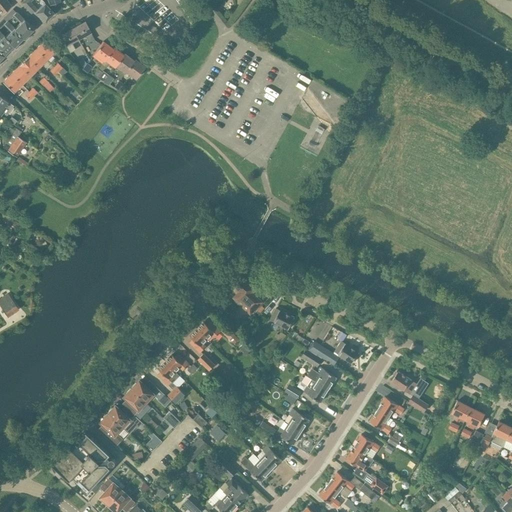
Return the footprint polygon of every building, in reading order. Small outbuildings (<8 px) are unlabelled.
[(0,0),(0,13),(2,15),(11,6),(5,0),(0,0)] [(54,13),(41,0),(24,0),(21,3),(42,24),(54,13)] [(17,13),(16,12),(13,9),(3,18),(7,22),(8,22),(17,13)] [(33,29),(23,19),(14,29),(22,38),(25,40),(31,35),(29,33),(33,29)] [(85,21),(72,28),(78,39),(85,35),(89,42),(94,40),(90,32),(91,32),(85,21)] [(14,29),(13,28),(4,37),(15,48),(16,49),(21,44),(18,42),(22,38),(14,29)] [(78,39),(72,28),(60,35),(65,45),(66,45),(70,52),(75,49),(71,42),(78,39)] [(4,37),(4,36),(0,39),(0,50),(4,55),(8,51),(10,53),(15,48),(4,37)] [(36,49),(46,60),(55,51),(44,40),(36,49)] [(104,61),(104,60),(112,49),(103,41),(94,53),(104,61)] [(105,60),(101,64),(106,67),(109,63),(114,67),(115,66),(123,55),(113,47),(112,49),(104,60),(105,60)] [(27,57),(38,68),(46,60),(36,49),(27,57)] [(115,66),(120,69),(125,73),(125,72),(134,61),(124,53),(123,55),(115,66)] [(30,76),(38,68),(27,57),(19,65),(30,76)] [(134,61),(125,72),(135,79),(144,67),(134,59),(134,61)] [(92,66),(87,62),(82,70),(87,73),(92,66)] [(54,67),(62,76),(66,72),(57,63),(54,67)] [(21,84),(30,76),(19,65),(11,73),(21,84)] [(62,76),(54,67),(50,71),(59,80),(62,76)] [(103,72),(98,69),(92,76),(98,79),(103,82),(103,81),(104,80),(108,75),(103,71),(103,72)] [(13,92),(21,84),(11,73),(2,82),(13,92)] [(103,82),(104,82),(108,85),(109,85),(113,79),(109,75),(108,75),(104,80),(103,81),(103,82)] [(48,82),(43,77),(39,82),(44,87),(48,82)] [(119,81),(114,88),(119,91),(124,84),(119,81)] [(29,92),(34,97),(38,93),(33,88),(29,92)] [(30,101),(34,97),(29,92),(25,96),(30,101)] [(0,95),(0,113),(1,114),(2,113),(6,115),(13,105),(0,95)] [(21,132),(15,128),(13,131),(5,142),(11,146),(12,147),(8,152),(15,158),(25,144),(17,138),(21,132)] [(307,208),(318,214),(321,208),(310,203),(307,208)] [(33,231),(10,218),(6,225),(11,228),(9,231),(27,241),(33,231)] [(256,289),(241,275),(232,285),(238,292),(232,298),(250,315),(264,302),(253,292),(256,289)] [(18,309),(8,294),(0,299),(0,306),(2,309),(3,309),(8,316),(18,309)] [(294,317),(276,308),(270,320),(288,329),(294,317)] [(221,331),(210,321),(206,325),(203,322),(197,329),(208,339),(212,335),(215,337),(221,331)] [(193,338),(189,343),(200,353),(206,347),(203,344),(208,339),(197,329),(190,336),(193,338)] [(233,332),(239,338),(242,334),(236,329),(233,332)] [(288,336),(281,332),(277,339),(282,343),(288,336)] [(359,352),(342,341),(334,354),(315,341),(309,350),(334,365),(340,355),(352,363),(359,352)] [(251,351),(245,344),(240,349),(246,355),(251,351)] [(322,359),(306,349),(301,357),(317,368),(322,359)] [(165,361),(180,376),(176,372),(180,367),(183,370),(189,364),(178,354),(175,357),(172,354),(165,361)] [(203,354),(198,359),(209,371),(215,365),(208,358),(203,354)] [(174,383),(180,376),(165,361),(158,369),(161,371),(158,374),(169,385),(172,382),(174,383)] [(198,369),(193,364),(187,370),(192,375),(198,369)] [(312,368),(307,376),(328,389),(337,377),(320,366),(317,371),(312,368)] [(418,397),(428,382),(420,378),(417,383),(398,371),(391,382),(413,396),(414,394),(418,397)] [(328,389),(307,376),(312,379),(304,392),(312,397),(320,402),(328,389)] [(132,388),(147,402),(159,390),(149,380),(145,385),(140,380),(136,384),(136,383),(132,387),(133,388),(132,388)] [(302,392),(289,384),(284,391),(297,399),(302,392)] [(185,394),(176,386),(167,395),(176,404),(185,394)] [(129,401),(125,406),(135,415),(147,402),(132,388),(131,389),(130,389),(127,392),(127,393),(124,397),(129,401)] [(418,397),(414,394),(413,396),(409,402),(424,412),(429,404),(418,397)] [(252,400),(245,395),(241,402),(248,406),(252,400)] [(386,397),(378,409),(390,416),(394,409),(401,414),(404,409),(397,404),(386,397)] [(461,418),(465,420),(471,407),(457,400),(451,413),(457,416),(455,420),(459,422),(461,418)] [(108,414),(124,429),(130,434),(136,427),(138,428),(143,423),(135,415),(125,406),(121,410),(116,406),(113,409),(112,408),(108,412),(109,413),(108,414)] [(466,429),(472,431),(475,425),(479,427),(485,414),(471,407),(465,420),(469,422),(466,429)] [(293,417),(289,423),(301,432),(310,419),(293,408),(289,414),(293,417)] [(385,424),(390,416),(378,409),(370,421),(382,429),(389,433),(392,428),(385,424)] [(170,411),(163,417),(175,428),(181,422),(170,411)] [(202,427),(207,421),(197,413),(192,419),(202,427)] [(124,429),(108,414),(107,415),(107,414),(103,418),(104,419),(100,422),(105,427),(101,431),(103,433),(116,445),(122,439),(118,435),(124,429)] [(277,429),(263,420),(258,429),(263,432),(271,438),(277,429)] [(503,446),(506,439),(511,427),(499,421),(493,433),(492,436),(486,433),(481,445),(487,448),(490,441),(502,447),(503,446)] [(459,425),(451,422),(448,428),(456,432),(459,425)] [(301,432),(289,423),(284,431),(280,428),(277,434),(293,444),(301,432)] [(227,435),(216,425),(209,433),(220,442),(227,435)] [(511,427),(506,439),(503,446),(511,450),(511,447),(511,427)] [(472,431),(466,429),(464,428),(461,434),(468,438),(472,431)] [(152,438),(146,445),(152,451),(162,441),(151,430),(148,434),(152,438)] [(484,434),(476,430),(470,441),(479,445),(479,444),(484,434)] [(391,435),(388,441),(396,446),(403,435),(396,431),(395,432),(392,436),(391,435)] [(110,463),(110,464),(111,464),(112,464),(113,464),(114,464),(115,463),(115,462),(116,462),(116,461),(116,460),(115,459),(115,458),(114,458),(113,457),(112,457),(111,457),(111,458),(110,458),(108,456),(110,454),(86,432),(72,447),(69,445),(52,463),(70,480),(73,477),(88,492),(111,468),(108,465),(110,463)] [(362,434),(354,446),(365,454),(370,447),(377,451),(380,446),(373,442),(362,434)] [(388,445),(385,450),(391,454),(394,449),(388,445)] [(257,457),(260,460),(271,470),(282,459),(269,447),(267,446),(257,457)] [(365,454),(354,446),(346,459),(365,471),(373,458),(365,454)] [(186,456),(183,460),(187,465),(191,461),(186,456)] [(261,481),(271,470),(260,460),(254,466),(245,458),(241,462),(261,481)] [(237,470),(224,459),(218,466),(231,477),(237,470)] [(198,467),(192,461),(184,469),(190,475),(198,467)] [(421,463),(412,475),(417,479),(426,467),(421,463)] [(176,473),(179,477),(181,476),(183,478),(187,474),(181,468),(176,473)] [(337,471),(328,483),(339,492),(345,485),(351,490),(355,486),(348,480),(337,471)] [(365,481),(365,482),(374,488),(382,494),(389,486),(376,477),(375,478),(368,472),(363,479),(365,481)] [(229,484),(223,490),(227,494),(238,505),(249,494),(231,477),(227,482),(229,484)] [(109,505),(122,490),(109,478),(101,488),(105,492),(101,497),(104,500),(103,501),(107,505),(108,504),(109,505)] [(372,491),(374,488),(365,482),(359,489),(372,499),(376,494),(372,491)] [(339,492),(328,483),(319,495),(330,503),(331,503),(337,508),(341,504),(334,498),(339,492)] [(162,499),(167,495),(156,484),(151,489),(162,499)] [(459,491),(462,494),(467,488),(464,485),(459,491)] [(452,497),(454,496),(459,491),(456,487),(445,496),(449,501),(453,498),(452,497)] [(122,490),(109,505),(110,505),(109,506),(113,510),(114,509),(116,511),(117,511),(122,507),(126,511),(135,502),(122,490)] [(511,511),(511,497),(507,492),(502,497),(507,502),(502,507),(506,511),(511,511)] [(200,511),(205,507),(192,494),(182,503),(191,511),(195,511),(196,511),(197,511),(200,511)] [(223,511),(231,511),(238,505),(227,494),(221,501),(218,498),(214,502),(223,511)] [(355,504),(348,499),(344,504),(354,511),(355,511),(358,508),(354,505),(355,504)] [(405,501),(400,506),(405,511),(410,506),(408,504),(405,501)] [(146,511),(138,503),(128,511),(146,511)]
